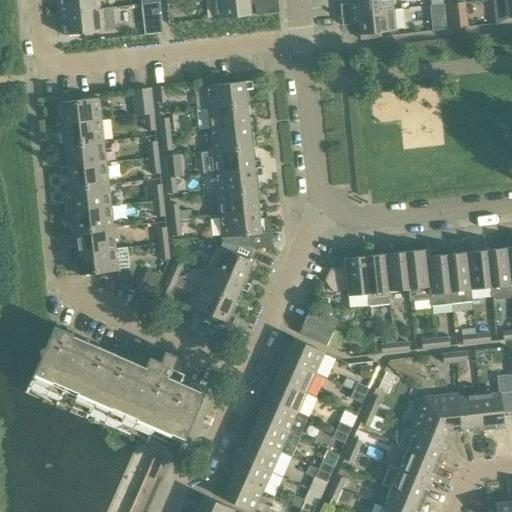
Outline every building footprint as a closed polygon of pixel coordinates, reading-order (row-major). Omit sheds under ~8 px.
[(98,0),(57,0),(59,13),(100,9),(98,0)] [(248,0),(211,0),(214,19),(250,15),(248,0)] [(355,0),(356,3),(340,5),(341,15),(393,10),(391,0),(355,0)] [(511,0),(492,0),(495,26),(511,23),(511,0)] [(464,3),(450,4),(452,29),(466,27),(464,3)] [(478,6),(466,6),(466,22),(478,21),(478,6)] [(111,7),(100,9),(59,13),(60,30),(63,29),(64,36),(102,32),(114,30),(111,7)] [(393,10),(341,15),(342,26),(358,24),(360,39),(381,37),(380,32),(395,31),(393,10)] [(163,35),(162,25),(161,23),(144,24),(145,35),(145,36),(157,35),(163,35)] [(205,86),(207,108),(246,104),(246,102),(249,102),(248,90),(252,89),(252,81),(205,86)] [(164,87),(156,87),(158,104),(166,103),(164,87)] [(150,88),(132,90),(135,117),(143,116),(153,115),(150,88)] [(58,117),(54,118),(54,125),(101,120),(99,98),(60,102),(60,104),(57,105),(58,117)] [(246,104),(207,108),(210,130),(256,125),(255,117),(251,117),(250,105),(247,106),(246,104)] [(153,115),(143,116),(144,131),(155,130),(153,115)] [(168,118),(160,119),(161,135),(170,134),(168,118)] [(101,120),(54,125),(55,133),(60,132),(61,145),(64,144),(64,146),(103,142),(101,120)] [(256,125),(210,130),(212,151),(251,147),(251,145),(254,145),(253,133),(257,132),(256,125)] [(170,134),(161,135),(163,151),(171,150),(170,134)] [(63,160),(58,160),(59,168),(106,163),(103,142),(64,146),(65,147),(62,148),(63,160)] [(156,142),(148,143),(149,158),(158,157),(156,142)] [(212,151),(202,152),(205,174),(214,173),(261,168),(260,160),(256,160),(254,148),(251,148),(251,147),(212,151)] [(158,157),(149,158),(151,174),(159,173),(158,157)] [(173,161),(164,162),(166,178),(174,177),(173,161)] [(106,163),(59,168),(60,176),(65,175),(66,188),(69,187),(69,189),(108,185),(106,163)] [(261,168),(214,173),(217,194),(256,190),(256,188),(259,188),(257,176),(262,175),(261,168)] [(174,177),(166,178),(168,194),(176,193),(174,177)] [(68,203),(63,203),(64,211),(110,206),(108,185),(69,189),(69,190),(66,191),(68,203)] [(161,185),(152,186),(154,201),(162,200),(161,185)] [(256,190),(217,194),(219,216),(266,210),(265,203),(260,203),(259,191),(256,191),(256,190)] [(162,200),(154,201),(156,217),(164,216),(162,200)] [(177,204),(169,205),(171,221),(179,220),(177,204)] [(110,206),(64,211),(65,219),(69,218),(71,230),(74,230),(74,232),(113,227),(110,206)] [(266,210),(219,216),(222,243),(251,247),(250,235),(261,234),(260,231),(263,231),(262,219),(267,218),(266,210)] [(179,220),(171,221),(173,237),(181,236),(179,220)] [(72,246),(68,246),(69,254),(115,249),(113,227),(74,232),(74,233),(71,234),(72,246)] [(165,228),(157,228),(159,244),(167,243),(165,228)] [(167,243),(159,244),(161,260),(169,259),(167,243)] [(216,246),(207,266),(250,285),(253,278),(249,276),(254,265),(251,264),(252,262),(216,246)] [(507,248),(486,250),(491,288),(492,300),(511,297),(511,296),(511,285),(507,248)] [(115,249),(69,254),(70,262),(74,261),(76,273),(78,273),(79,275),(118,271),(115,249)] [(405,252),(409,289),(410,301),(430,299),(426,257),(425,250),(405,252)] [(486,250),(466,253),(470,290),(491,288),(486,250)] [(405,252),(384,254),(388,292),(389,291),(409,289),(405,252)] [(466,253),(446,255),(451,304),(472,302),(470,290),(466,253)] [(384,254),(364,257),(368,294),(369,306),(390,304),(389,291),(388,292),(384,254)] [(446,255),(426,257),(430,299),(431,306),(451,304),(446,255)] [(330,269),(325,280),(332,292),(347,291),(347,296),(368,294),(364,257),(343,259),(344,267),(330,269)] [(176,259),(169,273),(177,276),(183,262),(176,259)] [(207,266),(198,286),(234,302),(235,300),(238,302),(243,290),(247,292),(250,285),(207,266)] [(169,273),(159,297),(166,300),(177,276),(169,273)] [(191,283),(187,292),(195,295),(190,307),(232,325),(236,318),(231,316),(236,305),(234,303),(234,302),(198,286),(191,283)] [(310,309),(299,334),(336,351),(342,338),(332,333),(337,321),(310,309)] [(54,327),(29,382),(180,448),(204,393),(181,383),(184,375),(171,369),(177,357),(165,352),(160,362),(149,358),(145,367),(73,335),(54,327)] [(511,330),(502,332),(503,340),(511,339),(511,330)] [(489,333),(475,335),(476,343),(490,342),(489,333)] [(475,335),(462,336),(463,345),(476,343),(475,335)] [(448,338),(435,339),(435,348),(449,346),(448,338)] [(292,339),(283,359),(315,374),(324,353),(292,339)] [(435,339),(421,341),(422,349),(435,348),(435,339)] [(408,342),(394,344),(395,352),(409,351),(408,342)] [(394,344),(380,345),(381,354),(395,352),(394,344)] [(465,352),(454,353),(455,362),(466,361),(465,352)] [(454,353),(442,354),(443,363),(455,362),(454,353)] [(283,359),(275,379),(306,393),(315,374),(283,359)] [(369,366),(361,366),(361,377),(369,377),(369,366)] [(499,393),(479,395),(483,430),(504,428),(503,417),(511,416),(511,396),(509,374),(498,375),(499,393)] [(275,379),(266,399),(297,413),(306,393),(275,379)] [(357,383),(353,390),(365,395),(368,388),(357,383)] [(353,390),(350,398),(361,404),(365,395),(353,390)] [(459,394),(423,398),(448,430),(462,429),(459,398),(459,394)] [(479,395),(459,398),(462,429),(462,433),(483,430),(479,395)] [(423,398),(410,431),(413,432),(414,431),(443,443),(448,430),(423,398)] [(266,399),(257,419),(288,433),(299,438),(308,418),(297,413),(266,399)] [(370,401),(365,412),(373,415),(378,404),(370,401)] [(351,427),(356,416),(344,410),(339,422),(351,427)] [(365,412),(360,422),(369,426),(373,415),(365,412)] [(257,419),(248,438),(280,452),(288,433),(257,419)] [(339,422),(336,429),(348,434),(351,427),(339,422)] [(336,429),(332,438),(344,443),(348,434),(336,429)] [(413,432),(406,450),(438,464),(446,444),(443,443),(414,431),(413,432)] [(248,438),(239,458),(271,472),(280,452),(248,438)] [(353,438),(348,449),(357,453),(362,442),(353,438)] [(348,449),(343,460),(352,463),(357,453),(348,449)] [(406,450),(398,469),(431,482),(438,464),(406,450)] [(239,458),(231,478),(262,492),(271,472),(239,458)] [(322,462),(318,470),(330,475),(333,467),(322,462)] [(388,465),(380,484),(390,488),(423,501),(431,482),(398,469),(388,465)] [(318,470),(315,477),(326,483),(330,475),(318,470)] [(337,475),(332,486),(340,490),(345,479),(337,475)] [(231,478),(221,499),(251,511),(253,511),(262,492),(231,478)] [(496,511),(511,511),(511,481),(507,482),(508,497),(507,497),(508,502),(495,503),(496,511)] [(332,486),(327,497),(335,501),(340,490),(332,486)] [(390,488),(382,507),(394,511),(418,511),(423,501),(390,488)] [(203,496),(195,511),(233,511),(234,510),(203,496)] [(304,501),(300,510),(305,511),(313,511),(316,506),(304,501)]
